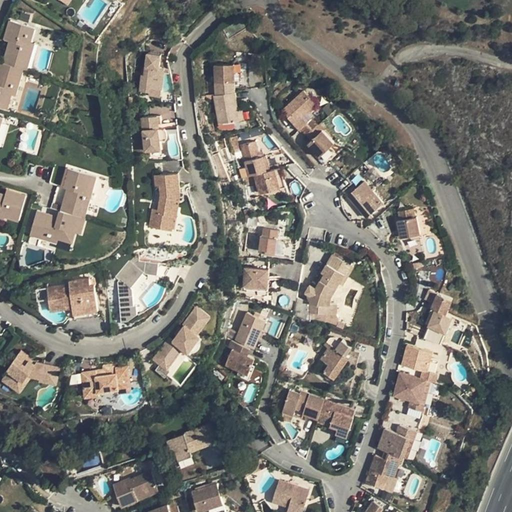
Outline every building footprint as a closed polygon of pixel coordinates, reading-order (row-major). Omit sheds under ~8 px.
[(39,24),(14,17),(9,36),(13,37),(16,38),(13,49),(10,47),(7,58),(29,64),(32,65),(40,40),(35,38),(39,24)] [(243,17),(223,28),(229,39),(249,28),(243,17)] [(139,89),(148,91),(149,85),(161,88),(165,68),(159,67),(161,54),(148,51),(144,73),(142,72),(139,89)] [(7,58),(3,57),(0,66),(0,69),(3,71),(0,79),(0,102),(11,105),(16,91),(19,82),(23,83),(29,64),(7,58)] [(234,66),(216,67),(215,68),(217,84),(236,83),(234,66)] [(161,88),(149,85),(148,91),(147,93),(160,96),(161,88)] [(303,91),(281,111),(300,131),(301,129),(306,135),(317,125),(312,119),(307,124),(301,118),(316,104),(303,91)] [(241,123),(236,93),(214,97),(219,126),(241,123)] [(162,114),(143,116),(145,151),(162,150),(161,140),(167,140),(167,127),(163,127),(162,114)] [(317,125),(306,135),(312,141),(308,144),(320,157),(334,144),(323,131),(317,125)] [(254,141),(240,144),(249,176),(254,175),(260,193),(280,188),(274,169),(269,170),(265,155),(259,156),(254,141)] [(405,171),(409,168),(403,162),(399,166),(405,171)] [(63,197),(61,205),(60,209),(84,217),(89,200),(84,198),(87,190),(90,182),(92,174),(68,167),(61,186),(66,188),(69,189),(66,198),(63,197)] [(280,167),(274,169),(280,188),(281,191),(287,189),(280,167)] [(180,174),(178,172),(156,174),(157,184),(161,185),(161,192),(161,200),(159,209),(153,209),(150,226),(168,229),(170,215),(175,216),(178,216),(180,203),(172,202),(172,198),(175,198),(175,193),(178,192),(178,184),(181,184),(180,174)] [(364,181),(348,196),(367,217),(383,203),(364,181)] [(181,190),(181,184),(178,184),(178,192),(175,193),(175,198),(172,198),(172,202),(180,203),(181,196),(181,190)] [(0,213),(15,218),(22,192),(3,187),(1,195),(0,194),(0,213)] [(280,188),(260,193),(261,196),(281,191),(280,188)] [(79,233),(84,217),(60,209),(57,216),(57,219),(47,216),(48,213),(36,209),(29,233),(56,242),(57,237),(71,241),(74,231),(79,233)] [(400,220),(398,221),(401,238),(420,234),(417,217),(414,217),(412,210),(398,213),(400,220)] [(247,224),(246,226),(256,227),(257,223),(255,216),(254,217),(252,217),(251,218),(250,219),(249,220),(248,221),(248,223),(247,224)] [(278,230),(263,228),(262,236),(260,235),(258,251),(275,253),(278,230)] [(294,249),(283,246),(281,253),(293,257),(294,249)] [(343,263),(330,256),(326,264),(339,271),(343,263)] [(121,280),(118,280),(121,321),(127,320),(136,313),(136,303),(133,304),(132,289),(131,286),(143,272),(145,273),(157,275),(159,262),(147,261),(146,263),(139,263),(138,264),(135,263),(132,260),(120,276),(121,280)] [(334,279),(339,271),(326,264),(325,264),(321,272),(321,273),(313,289),(315,290),(313,294),(312,294),(311,294),(310,294),(308,296),(308,298),(308,300),(309,301),(310,301),(310,315),(327,314),(327,305),(326,305),(326,295),(334,279)] [(268,269),(245,268),(244,285),(256,286),(256,290),(267,290),(268,269)] [(69,283),(47,286),(49,306),(72,303),(72,306),(74,318),(98,314),(94,284),(90,284),(89,278),(69,281),(69,283)] [(334,279),(326,295),(326,305),(327,305),(331,304),(330,296),(338,282),(334,279)] [(434,301),(438,292),(430,289),(426,298),(434,301)] [(453,299),(438,292),(434,301),(432,307),(447,313),(453,299)] [(195,306),(193,310),(207,319),(209,315),(195,306)] [(207,319),(193,310),(183,324),(185,325),(182,329),(178,335),(174,339),(170,336),(155,357),(161,361),(169,366),(183,345),(189,349),(199,335),(197,333),(207,319)] [(248,312),(236,339),(253,347),(261,331),(266,333),(271,323),(265,320),(257,317),(253,315),(248,312)] [(174,332),(178,335),(182,329),(178,326),(174,332)] [(202,337),(199,335),(189,349),(192,351),(195,349),(200,340),(202,337)] [(341,342),(333,338),(330,337),(329,338),(326,342),(330,345),(328,348),(321,359),(328,364),(324,371),(334,378),(350,356),(348,354),(353,347),(342,340),(341,342)] [(239,351),(242,345),(229,340),(226,346),(231,348),(225,363),(238,369),(248,373),(252,364),(254,357),(247,354),(239,351)] [(432,349),(407,343),(402,363),(422,368),(419,375),(426,377),(431,378),(434,379),(436,371),(433,371),(427,369),(430,357),(431,354),(432,349)] [(242,345),(239,351),(247,354),(249,348),(242,345)] [(4,380),(15,387),(21,378),(26,380),(30,374),(32,375),(42,377),(42,379),(59,382),(62,366),(38,361),(21,351),(9,370),(10,371),(4,380)] [(169,366),(161,361),(157,367),(166,374),(171,367),(169,366)] [(213,366),(210,371),(217,376),(220,372),(213,366)] [(102,370),(84,373),(84,379),(86,389),(91,388),(96,391),(100,390),(100,392),(119,389),(122,389),(122,387),(131,385),(129,367),(120,368),(120,370),(117,370),(116,368),(106,370),(106,372),(103,372),(102,370)] [(248,373),(238,369),(236,373),(249,379),(251,374),(248,373)] [(426,377),(419,375),(400,370),(394,393),(411,398),(409,405),(423,409),(425,401),(421,400),(426,377)] [(220,372),(217,376),(222,380),(225,376),(220,372)] [(21,378),(15,387),(22,391),(32,375),(30,374),(26,380),(21,378)] [(431,378),(426,377),(421,400),(425,401),(431,378)] [(91,388),(86,389),(87,397),(101,395),(100,392),(100,390),(96,391),(91,388)] [(303,394),(290,389),(282,411),(293,415),(296,407),(304,409),(303,414),(318,418),(325,398),(304,391),(303,394)] [(356,407),(325,398),(318,418),(318,421),(338,427),(349,431),(354,416),(353,415),(356,407)] [(303,414),(304,409),(296,407),(293,415),(302,417),(303,414)] [(211,422),(167,440),(171,450),(176,449),(180,459),(191,455),(190,451),(218,440),(215,435),(212,426),(211,422)] [(384,427),(378,447),(389,450),(403,455),(410,435),(414,436),(417,428),(399,423),(396,431),(384,427)] [(347,437),(349,431),(338,427),(336,433),(347,437)] [(410,435),(403,455),(408,456),(414,436),(410,435)] [(54,440),(47,438),(45,446),(51,448),(54,440)] [(403,455),(389,450),(387,458),(376,454),(368,482),(386,487),(386,486),(390,474),(396,476),(400,461),(402,462),(403,455)] [(194,462),(191,455),(180,459),(177,460),(180,467),(194,462)] [(260,461),(250,466),(254,474),(263,470),(267,467),(264,465),(260,461)] [(246,479),(254,474),(250,466),(242,471),(246,479)] [(128,478),(111,485),(121,506),(137,500),(134,494),(154,485),(148,471),(128,479),(128,478)] [(396,476),(390,474),(386,486),(395,488),(398,477),(396,476)] [(289,507),(303,511),(309,490),(278,481),(272,502),(289,507)] [(157,491),(154,485),(134,494),(137,500),(157,491)] [(221,511),(214,485),(189,492),(194,511),(206,509),(206,511),(221,511)] [(378,511),(382,507),(373,500),(364,511),(378,511)]
